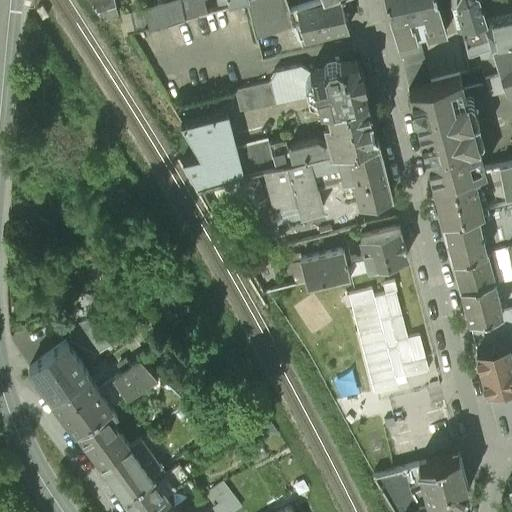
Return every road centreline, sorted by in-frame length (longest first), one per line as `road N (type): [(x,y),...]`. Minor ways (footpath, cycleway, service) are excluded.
road 1 (residential): [(486,468),(365,0)]
road 2 (residential): [(108,511),(28,400),(3,398)]
road 3 (primary): [(3,398),(58,511)]
